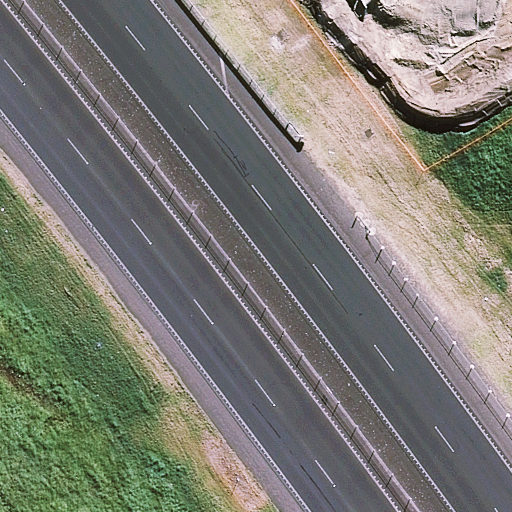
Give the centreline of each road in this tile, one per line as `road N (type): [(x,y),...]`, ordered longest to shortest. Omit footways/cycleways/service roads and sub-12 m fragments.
road 1 (motorway): [(100,0),(505,511)]
road 2 (motorway): [(359,511),(0,53)]
